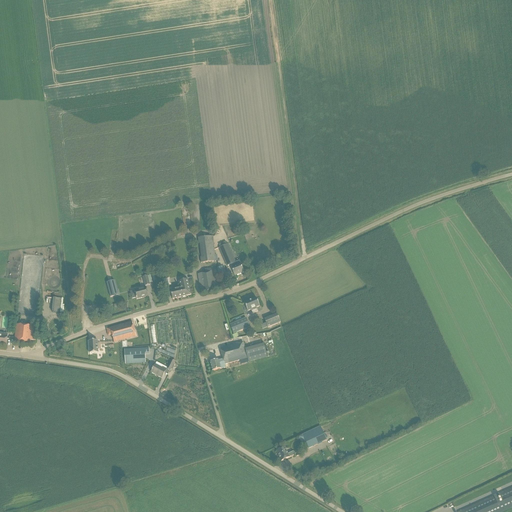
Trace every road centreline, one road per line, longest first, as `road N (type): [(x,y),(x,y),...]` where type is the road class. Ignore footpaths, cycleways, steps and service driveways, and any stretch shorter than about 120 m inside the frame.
road 1 (unclassified): [(511,174),(415,205),(236,290),(109,322),(24,356)]
road 2 (unclassified): [(341,511),(117,373),(24,356)]
